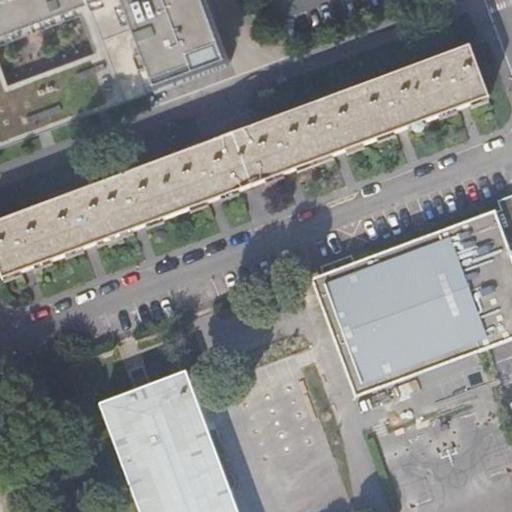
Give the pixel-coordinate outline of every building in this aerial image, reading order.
[(0,0),(0,146),(214,62),(189,0),(0,0)] [(172,224),(495,105),(474,52),(321,108),(0,228),(0,258),(9,283),(172,224)] [(489,354),(511,344),(511,203),(506,205),(509,213),(503,215),(445,237),(448,243),(360,277),(354,262),(325,273),(331,288),(370,390),(486,345),(489,354)] [(350,511),(297,361),(265,372),(273,396),(263,399),(286,467),(292,465),(308,511),(350,511)] [(129,378),(136,394),(152,388),(146,372),(129,378)] [(237,511),(186,375),(152,388),(136,394),(100,407),(139,511),(237,511)] [(511,511),(511,487),(492,494),(498,511),(511,511)] [(478,511),(476,502),(441,511),(440,511),(478,511)]
